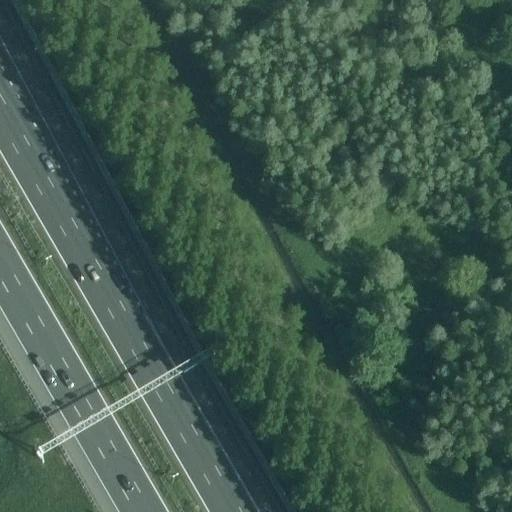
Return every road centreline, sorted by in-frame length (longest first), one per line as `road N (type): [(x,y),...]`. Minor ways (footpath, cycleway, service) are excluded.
road 1 (motorway): [(232,511),(0,109)]
road 2 (motorway): [(0,284),(133,511)]
